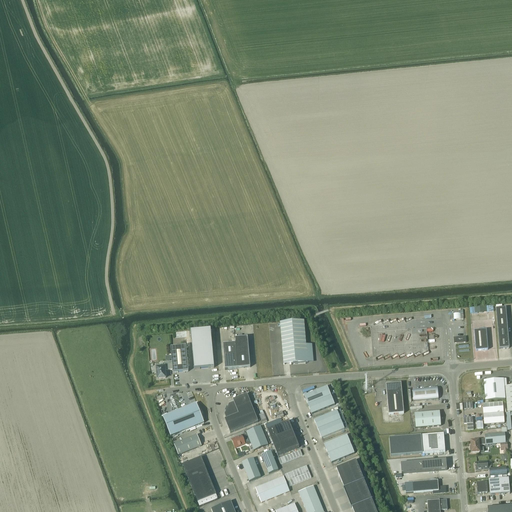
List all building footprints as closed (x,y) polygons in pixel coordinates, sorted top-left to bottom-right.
[(499,349),(509,348),(506,308),(496,309),(499,349)] [(463,311),(453,312),(453,315),(451,315),(451,320),(454,320),(454,315),(460,314),(460,320),(463,319),(463,311)] [(283,365),(307,363),(304,321),(280,323),(283,365)] [(211,330),(191,332),(194,370),(214,368),(211,330)] [(486,330),(474,331),(476,351),(488,350),(486,330)] [(235,344),(237,369),(250,368),(247,337),(235,338),(235,344)] [(237,369),(235,344),(223,345),(225,370),(237,369)] [(186,346),(170,348),(172,362),(172,370),(173,373),(188,372),(186,346)] [(164,367),(156,368),(157,379),(166,378),(165,371),(168,370),(172,370),(172,362),(164,363),(164,367)] [(154,373),(156,373),(156,366),(161,366),(160,363),(152,363),(152,367),(153,367),(154,373)] [(505,399),(503,380),(483,381),(485,401),(505,399)] [(404,414),(401,384),(386,385),(388,415),(404,414)] [(308,405),(331,396),(327,387),(304,396),(308,405)] [(413,401),(438,399),(437,388),(412,390),(413,401)] [(225,414),(227,419),(252,408),(247,394),(233,400),(234,402),(229,404),(225,414)] [(331,396),(308,405),(311,415),(334,405),(331,396)] [(502,403),(482,405),(483,415),(503,413),(502,403)] [(163,417),(170,437),(204,423),(196,404),(163,417)] [(252,408),(227,419),(224,420),(230,434),(258,422),(252,408)] [(317,430),(340,420),(337,411),(314,421),(317,430)] [(441,426),(439,412),(414,414),(415,429),(441,426)] [(503,413),(483,415),(484,425),(504,424),(503,413)] [(266,414),(261,416),(264,428),(269,427),(266,414)] [(344,430),(340,420),(317,430),(321,439),(344,430)] [(271,439),(292,431),(288,422),(267,431),(271,439)] [(247,435),(251,444),(254,451),(268,445),(260,427),(246,433),(247,435)] [(274,448),(295,439),(292,431),(271,439),(274,448)] [(471,449),(470,449),(471,453),(479,453),(479,446),(505,443),(505,433),(484,435),(485,440),(470,441),(471,449)] [(443,434),(441,434),(389,439),(390,457),(445,452),(443,434)] [(178,456),(201,446),(197,435),(173,444),(178,456)] [(245,444),(248,445),(251,444),(247,435),(242,437),(242,436),(231,440),(235,448),(245,444)] [(350,445),(347,436),(324,445),(327,454),(350,445)] [(299,448),(295,439),(274,448),(278,457),(299,448)] [(327,454),(331,463),(354,454),(350,445),(327,454)] [(269,474),(278,471),(271,452),(261,456),(269,474)] [(182,465),(197,503),(216,495),(201,458),(182,465)] [(253,459),(242,463),(249,482),(260,478),(253,459)] [(356,461),(336,468),(338,475),(358,467),(356,461)] [(421,462),(411,463),(411,474),(422,473),(421,462)] [(431,462),(421,462),(422,473),(432,472),(431,462)] [(478,471),(488,470),(489,470),(489,469),(491,469),(490,467),(487,467),(487,462),(477,463),(478,471)] [(358,467),(338,475),(341,482),(361,474),(358,467)] [(491,469),(489,469),(489,470),(490,477),(502,476),(502,478),(507,478),(507,476),(506,468),(491,469)] [(361,474),(341,482),(344,488),(363,480),(361,474)] [(507,478),(502,478),(502,479),(488,480),(490,496),(510,494),(508,479),(507,479),(507,478)] [(343,488),(346,495),(366,487),(363,480),(344,488),(343,488)] [(438,488),(438,481),(412,483),(413,493),(433,492),(433,494),(446,493),(445,487),(438,488)] [(488,494),(488,484),(478,484),(478,494),(488,494)] [(346,495),(348,502),(369,493),(366,487),(346,495)] [(351,508),(352,508),(371,500),(369,493),(348,502),(351,508)] [(371,500),(352,508),(353,511),(359,511),(374,506),(371,500)] [(441,501),(427,502),(427,511),(440,511),(447,510),(447,500),(441,501)] [(234,511),(230,502),(212,510),(212,511),(234,511)]
